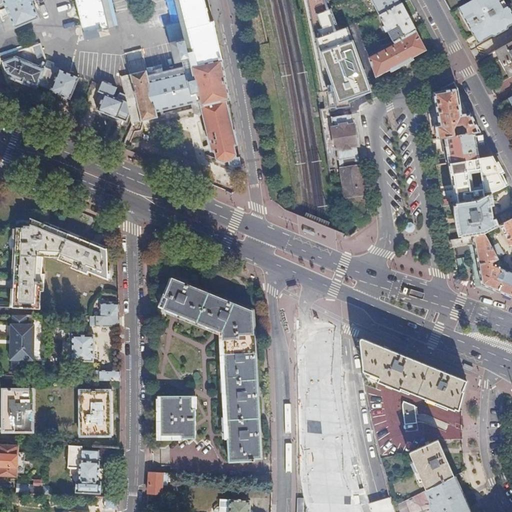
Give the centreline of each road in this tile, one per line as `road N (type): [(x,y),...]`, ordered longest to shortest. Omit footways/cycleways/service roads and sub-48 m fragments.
road 1 (residential): [(128,511),(131,206)]
road 2 (residential): [(435,297),(438,273),(405,94)]
road 3 (residential): [(405,94),(383,106),(374,123),(387,227),(371,272)]
road 4 (residential): [(259,227),(232,52)]
road 5 (primary): [(358,302),(511,365)]
road 6 (primary): [(131,206),(267,265)]
road 7 (primary): [(0,147),(131,206)]
road 8 (primary): [(131,174),(0,127)]
road 9 (primary): [(259,227),(131,174)]
road 10 (primary): [(371,272),(259,227)]
